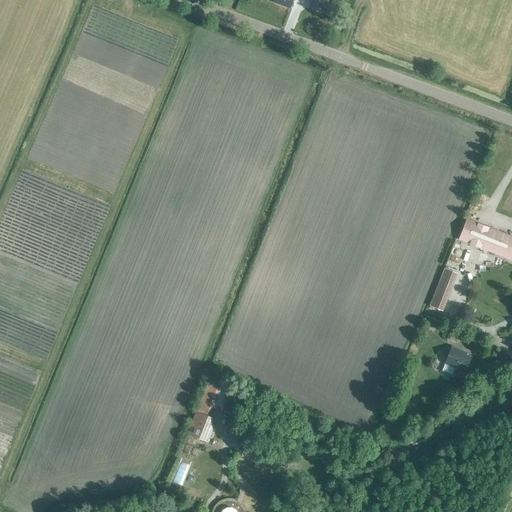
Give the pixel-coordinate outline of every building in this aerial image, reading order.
[(272,0),(272,3),(289,9),(292,0),(272,0)] [(324,14),(328,0),(312,0),(310,9),(324,14)] [(511,256),(511,236),(467,219),(458,240),(510,260),(511,257),(511,256)] [(442,312),(457,274),(445,269),(430,307),(442,312)] [(427,323),(436,327),(439,320),(429,317),(427,323)] [(468,367),(472,357),(467,354),(467,352),(451,346),(444,365),(456,369),(459,363),(468,367)] [(209,377),(204,391),(214,395),(219,381),(209,377)] [(214,395),(204,391),(186,433),(206,441),(215,420),(205,416),(214,395)] [(233,392),(229,402),(234,404),(239,395),(233,392)] [(244,511),(243,507),(236,501),(232,499),(228,499),(223,500),(218,502),(215,504),(211,509),(209,511),(244,511)]
